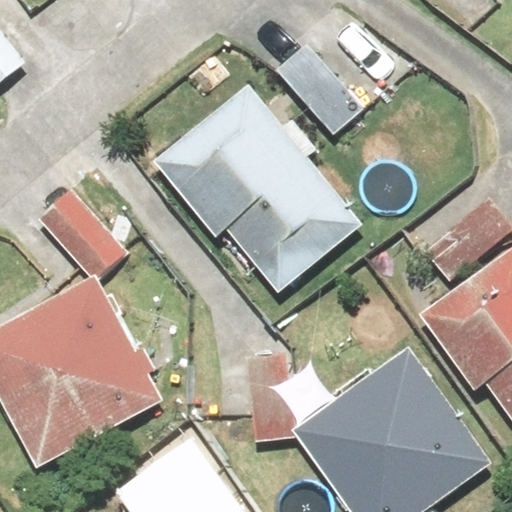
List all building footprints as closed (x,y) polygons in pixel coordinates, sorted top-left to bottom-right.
[(0,17),(0,98),(40,65),(0,17)] [(312,46),(282,74),(342,137),(371,109),(312,46)] [(375,221),(265,87),(176,160),(286,294),(375,221)] [(511,211),(500,196),(430,252),(456,285),(511,240),(511,211)] [(511,258),(443,309),(511,402),(511,258)] [(110,275),(0,332),(0,367),(53,468),(178,402),(110,275)] [(422,348),(308,430),(367,511),(441,511),(507,465),(422,348)] [(241,511),(189,444),(123,494),(136,511),(241,511)]
